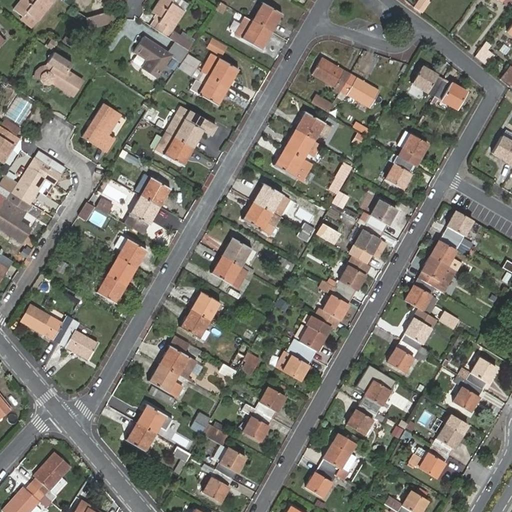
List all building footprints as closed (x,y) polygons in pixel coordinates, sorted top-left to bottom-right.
[(22,0),(13,10),(22,17),(26,13),(38,22),(55,0),(22,0)] [(167,38),(172,30),(183,13),(171,5),(173,0),(159,0),(151,13),(160,19),(154,29),(167,38)] [(262,4),(252,21),(270,31),(280,14),(262,4)] [(110,11),(86,19),(88,29),(113,21),(110,11)] [(237,35),(241,38),(252,21),(247,18),(237,35)] [(270,31),(252,21),(241,38),(260,49),(270,31)] [(167,38),(174,43),(188,52),(193,43),(172,30),(167,38)] [(206,47),(222,56),(228,45),(212,36),(206,47)] [(172,57),(181,62),(181,61),(186,54),(188,52),(174,43),(167,53),(144,37),(134,53),(145,61),(141,68),(158,79),(172,57)] [(490,46),(486,42),(474,58),(485,68),(494,55),(488,51),(490,46)] [(209,53),(199,72),(208,77),(226,87),(237,69),(209,53)] [(53,54),(47,64),(52,67),(49,71),(42,73),(38,78),(41,84),(45,85),(49,84),(51,82),(72,96),(81,82),(67,72),(72,66),(53,54)] [(186,54),(181,61),(195,69),(200,63),(186,54)] [(312,74),(340,90),(349,75),(320,58),(312,74)] [(181,62),(177,69),(190,77),(195,69),(181,61),(181,62)] [(511,68),(509,66),(499,80),(509,88),(511,83),(511,68)] [(434,96),(444,79),(421,67),(412,84),(419,88),(434,96)] [(195,69),(190,77),(195,80),(203,84),(208,77),(199,72),(195,69)] [(349,75),(340,90),(369,107),(377,92),(349,75)] [(226,87),(208,77),(203,84),(195,80),(190,90),(216,105),(226,87)] [(465,91),(444,79),(434,96),(438,99),(456,109),(465,91)] [(415,97),(419,88),(412,84),(410,83),(405,92),(415,97)] [(315,95),(311,103),(325,110),(329,104),(315,95)] [(102,104),(91,122),(93,123),(90,128),(88,126),(80,138),(104,154),(113,141),(107,136),(120,116),(102,104)] [(154,123),(160,111),(150,106),(144,118),(154,123)] [(216,127),(180,106),(175,115),(202,131),(211,136),(216,127)] [(305,113),(294,131),(313,142),(317,134),(325,139),(332,129),(305,113)] [(173,137),(192,148),(202,131),(175,115),(165,133),(173,137)] [(6,122),(1,128),(6,131),(10,125),(6,122)] [(6,131),(17,138),(21,132),(10,125),(6,131)] [(1,128),(0,127),(0,162),(2,163),(18,138),(17,138),(6,131),(1,128)] [(511,142),(511,133),(505,129),(501,136),(511,142)] [(294,131),(285,147),(303,158),(306,153),(313,142),(294,131)] [(352,140),(359,144),(365,136),(358,131),(352,140)] [(173,137),(165,133),(155,150),(182,166),(192,148),(173,137)] [(392,154),(415,167),(427,144),(410,135),(401,150),(396,147),(392,154)] [(491,153),(511,165),(511,142),(501,136),(491,153)] [(321,146),(313,142),(306,153),(314,157),(321,146)] [(303,158),(285,147),(274,165),(302,181),(309,169),(300,163),(303,158)] [(18,186),(13,193),(17,196),(29,204),(45,179),(53,185),(63,168),(39,153),(35,160),(33,159),(17,185),(18,186)] [(402,189),(415,167),(392,154),(388,161),(394,164),(385,179),(402,189)] [(343,164),(335,177),(342,181),(350,168),(343,164)] [(144,174),(134,191),(140,195),(159,206),(169,189),(144,174)] [(342,181),(335,177),(328,190),(336,194),(343,181),(342,181)] [(1,185),(11,192),(13,193),(18,186),(17,185),(6,178),(1,185)] [(263,184),(253,202),(272,214),(282,195),(263,184)] [(0,196),(5,200),(9,194),(0,188),(0,196)] [(342,208),(349,196),(338,190),(332,202),(342,208)] [(9,194),(5,200),(12,205),(16,198),(15,198),(9,194)] [(148,224),(149,225),(159,206),(140,195),(124,224),(142,235),(148,224)] [(5,200),(0,207),(0,229),(20,243),(30,229),(19,221),(25,211),(26,212),(31,205),(29,204),(17,196),(15,198),(16,198),(12,205),(5,200)] [(101,198),(95,207),(106,213),(112,205),(101,198)] [(366,222),(383,232),(396,210),(378,200),(370,215),(364,212),(360,219),(366,222)] [(272,214),(253,202),(243,220),(269,235),(279,218),(272,214)] [(87,203),(78,216),(86,220),(95,207),(87,203)] [(454,211),(442,233),(460,242),(462,238),(472,221),(454,211)] [(380,239),(383,232),(366,222),(354,244),(371,254),(380,239)] [(303,223),(300,230),(310,236),(313,229),(303,223)] [(310,236),(300,230),(296,236),(306,242),(310,236)] [(430,256),(446,265),(456,248),(460,242),(442,233),(430,256)] [(460,242),(469,248),(472,244),(462,238),(460,242)] [(126,239),(115,257),(135,269),(146,251),(126,239)] [(231,239),(221,256),(240,267),(250,250),(231,239)] [(380,239),(371,254),(377,258),(386,242),(380,239)] [(466,254),(469,248),(460,242),(456,248),(466,254)] [(240,267),(221,256),(211,274),(237,289),(244,278),(236,273),(240,267)] [(455,270),(446,265),(430,256),(417,279),(433,289),(438,291),(442,294),(455,270)] [(115,257),(105,273),(125,285),(135,269),(115,257)] [(335,288),(352,298),(369,267),(352,257),(335,288)] [(502,267),(511,272),(511,261),(507,259),(502,267)] [(244,278),(247,272),(240,267),(236,273),(244,278)] [(125,285),(105,273),(94,292),(115,304),(125,285)] [(433,289),(417,279),(404,301),(418,310),(421,311),(430,295),(433,289)] [(334,329),(352,298),(335,288),(324,282),(322,287),(323,288),(322,290),(331,295),(322,310),(319,309),(314,317),(334,329)] [(200,293),(190,310),(209,321),(219,303),(200,293)] [(438,300),(430,295),(421,311),(428,316),(438,300)] [(285,311),(289,302),(279,297),(275,305),(285,311)] [(59,343),(72,321),(66,317),(62,324),(31,306),(22,322),(59,343)] [(209,321),(190,310),(180,327),(199,338),(209,321)] [(418,310),(413,318),(431,329),(436,320),(428,316),(421,311),(418,310)] [(413,318),(400,341),(417,351),(431,329),(413,318)] [(79,324),(72,321),(59,343),(88,361),(97,344),(75,331),(79,324)] [(294,349),(312,359),(325,336),(307,326),(294,349)] [(176,335),(173,340),(186,348),(189,342),(176,335)] [(417,351),(400,341),(387,363),(404,373),(414,357),(421,361),(424,356),(417,351)] [(169,346),(160,363),(179,374),(186,378),(196,362),(169,346)] [(308,366),(312,359),(294,349),(291,356),(288,354),(284,352),(276,368),(299,381),(303,373),(308,366)] [(230,366),(238,370),(242,363),(245,357),(238,353),(230,366)] [(258,361),(246,355),(245,357),(242,363),(245,364),(251,368),(254,369),(258,361)] [(466,380),(483,390),(496,368),(479,358),(466,380)] [(179,374),(160,363),(150,381),(176,395),(181,387),(174,382),(179,374)] [(236,372),(222,364),(218,371),(232,378),(236,372)] [(251,375),(254,369),(251,368),(245,364),(242,370),(251,375)] [(356,387),(365,393),(373,381),(363,375),(356,387)] [(466,380),(458,375),(454,383),(462,387),(453,402),(470,412),(483,390),(466,380)] [(364,396),(359,403),(377,414),(390,391),(373,381),(365,393),(367,394),(365,397),(364,396)] [(255,409),(272,419),(285,397),(267,387),(255,409)] [(0,417),(10,409),(0,396),(0,417)] [(377,414),(359,403),(346,425),(364,436),(374,419),(381,424),(384,418),(377,414)] [(259,441),(272,419),(255,409),(245,404),(241,411),(251,416),(242,431),(259,441)] [(147,405),(137,422),(155,433),(159,427),(165,431),(171,420),(147,405)] [(198,413),(194,421),(206,427),(207,424),(210,420),(198,413)] [(438,435),(431,446),(449,456),(467,425),(449,415),(444,424),(438,435)] [(438,435),(444,424),(436,419),(429,430),(438,435)] [(206,427),(194,421),(190,428),(201,434),(206,427)] [(155,433),(137,422),(126,440),(145,451),(155,433)] [(215,422),(212,427),(223,433),(227,428),(215,422)] [(221,445),(227,435),(223,433),(212,427),(207,424),(206,427),(201,434),(221,445)] [(411,434),(403,429),(399,438),(407,442),(411,434)] [(338,434),(319,466),(336,476),(355,444),(338,434)] [(186,462),(190,454),(177,446),(172,454),(186,462)] [(449,456),(431,446),(428,451),(424,458),(415,453),(409,462),(435,478),(449,456)] [(419,446),(415,453),(424,458),(428,451),(419,446)] [(215,470),(233,480),(246,458),(227,448),(215,470)] [(32,483),(51,501),(56,495),(54,494),(49,489),(60,477),(70,466),(55,452),(34,476),(36,478),(32,483)] [(336,476),(319,466),(304,489),(322,499),(336,476)] [(220,503),(233,480),(215,470),(209,467),(205,473),(211,476),(202,493),(220,503)] [(49,489),(54,494),(66,481),(60,477),(49,489)] [(46,506),(51,501),(32,483),(26,489),(24,487),(3,511),(4,511),(28,511),(39,501),(46,506)] [(420,489),(417,494),(425,499),(428,494),(420,489)] [(86,495),(79,491),(72,502),(80,506),(83,501),(86,495)] [(396,503),(392,510),(395,511),(421,511),(428,501),(425,499),(417,494),(412,491),(402,507),(396,503)] [(83,501),(80,506),(76,511),(93,511),(88,508),(90,505),(83,501)]
